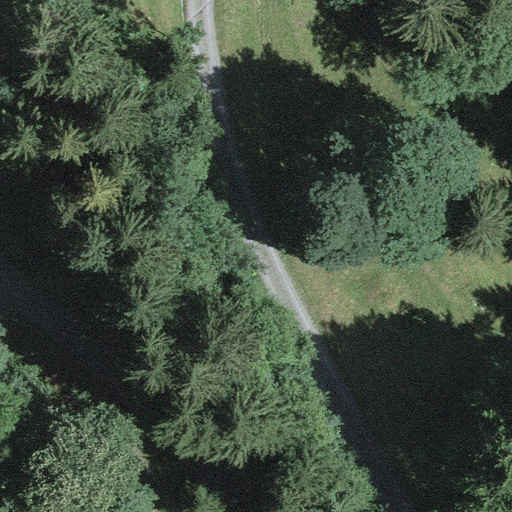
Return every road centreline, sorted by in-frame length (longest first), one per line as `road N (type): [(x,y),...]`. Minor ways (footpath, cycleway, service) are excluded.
road 1 (track): [(204,0),(283,280),(418,511)]
road 2 (track): [(225,511),(0,261)]
